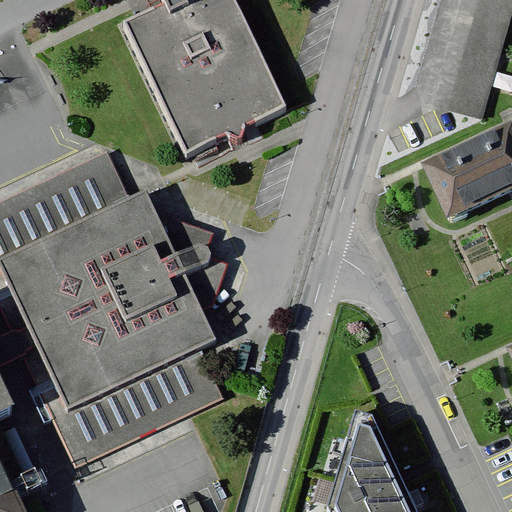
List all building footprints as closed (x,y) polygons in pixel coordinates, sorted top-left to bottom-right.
[(169,0),(171,4),(125,27),(188,158),(230,137),(245,144),(250,129),(288,110),(233,0),(169,0)] [(511,0),(483,0),(455,109),(486,117),(511,14),(511,0)] [(511,139),(510,135),(427,174),(449,222),(511,193),(511,139)] [(58,200),(84,194),(78,169),(39,178),(43,193),(55,190),(58,200)] [(148,190),(0,259),(0,269),(68,415),(218,345),(186,276),(210,265),(213,256),(209,248),(200,245),(178,255),(148,190)] [(0,511),(19,511),(0,471),(0,420),(11,415),(0,392),(0,511)] [(425,511),(385,422),(357,414),(331,511),(425,511)]
